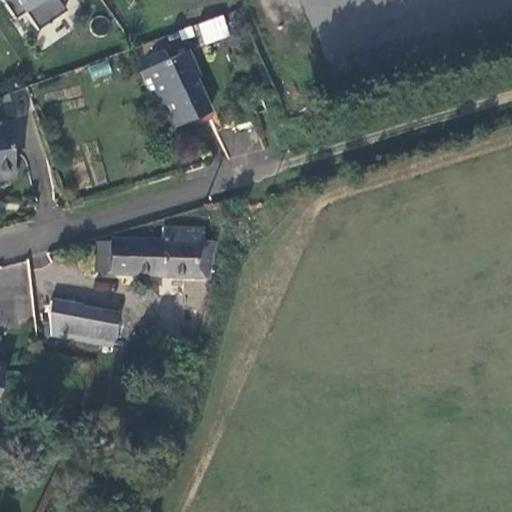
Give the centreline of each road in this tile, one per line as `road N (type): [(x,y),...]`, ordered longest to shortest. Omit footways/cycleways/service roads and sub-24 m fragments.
road 1 (residential): [(288,166),(0,253)]
road 2 (track): [(511,98),(288,166)]
